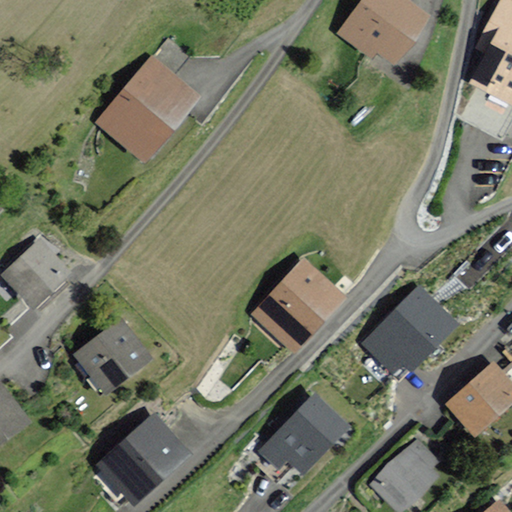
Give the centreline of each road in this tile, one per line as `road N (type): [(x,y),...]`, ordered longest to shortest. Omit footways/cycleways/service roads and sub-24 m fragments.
road 1 (residential): [(0,366),(108,262),(207,147),(315,0)]
road 2 (residential): [(511,204),(435,240),(422,240),(408,224),(450,106),(470,0)]
road 3 (residential): [(511,313),(314,511)]
